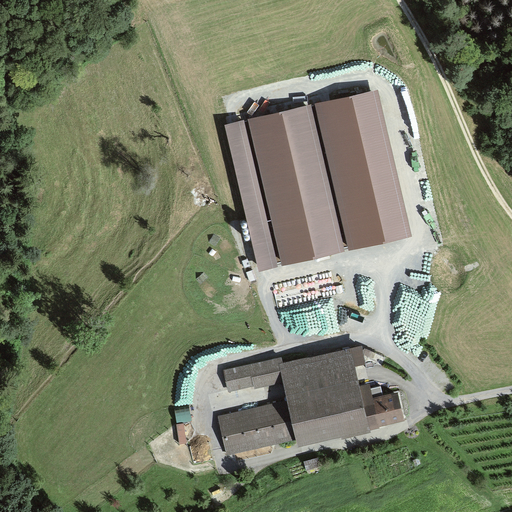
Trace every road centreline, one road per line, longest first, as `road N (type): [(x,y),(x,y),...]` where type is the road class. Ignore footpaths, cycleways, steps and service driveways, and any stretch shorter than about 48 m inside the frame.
road 1 (track): [(386,432),(226,468),(204,391),(216,362),(366,340),(422,378),(436,404)]
road 2 (track): [(511,215),(477,163),(401,0)]
road 3 (residential): [(386,432),(436,404),(511,390)]
